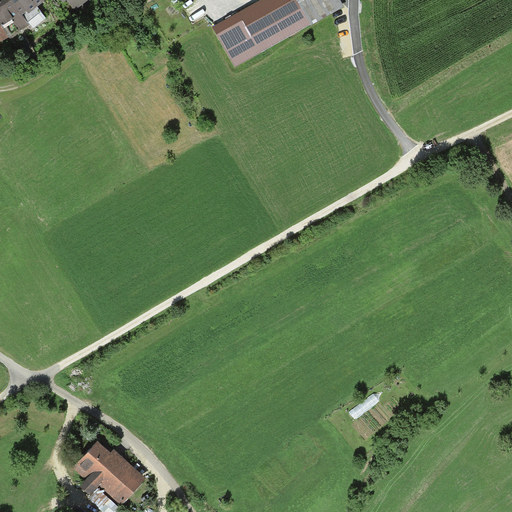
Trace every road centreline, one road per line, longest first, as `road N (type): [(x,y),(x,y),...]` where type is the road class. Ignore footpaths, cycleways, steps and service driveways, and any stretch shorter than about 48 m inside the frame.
road 1 (track): [(31,379),(327,216),(415,156),(511,114)]
road 2 (track): [(31,379),(126,436),(190,511)]
road 3 (track): [(415,156),(363,72),(353,0)]
